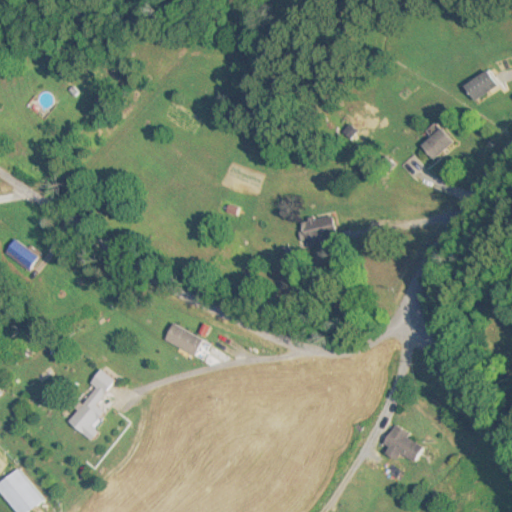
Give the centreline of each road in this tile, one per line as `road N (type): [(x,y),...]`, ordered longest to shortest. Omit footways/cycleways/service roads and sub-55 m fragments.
road 1 (residential): [(0,167),(157,277),(292,342),(405,346)]
road 2 (residential): [(405,346),(419,292),(511,139)]
road 3 (residential): [(405,346),(385,423),(324,511)]
road 4 (residential): [(511,439),(448,367),(405,346)]
